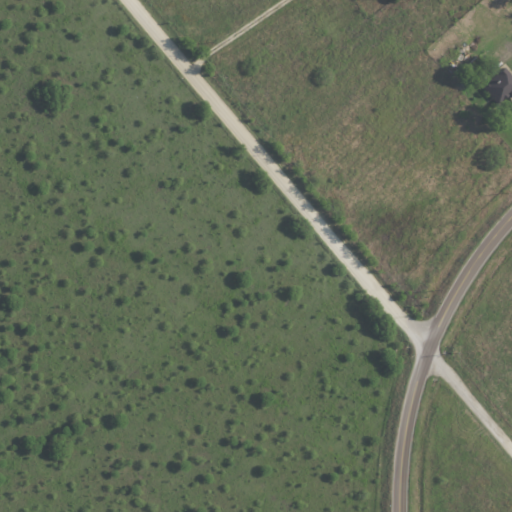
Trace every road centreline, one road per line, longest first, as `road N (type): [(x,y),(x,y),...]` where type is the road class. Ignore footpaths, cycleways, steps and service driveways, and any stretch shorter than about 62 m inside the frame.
road 1 (residential): [(430,346),(131,0)]
road 2 (tertiary): [(400,511),(407,428),(430,346),(511,220)]
road 3 (residential): [(511,447),(430,346)]
